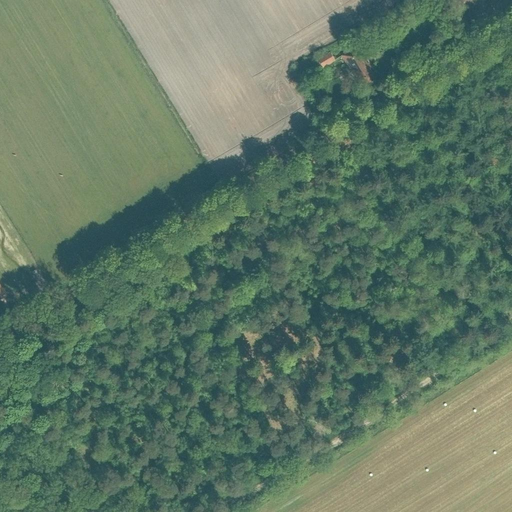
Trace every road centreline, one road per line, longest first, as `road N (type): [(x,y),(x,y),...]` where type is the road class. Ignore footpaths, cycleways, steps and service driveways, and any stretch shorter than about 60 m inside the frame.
road 1 (tertiary): [(0,335),(511,27)]
road 2 (track): [(219,511),(511,327)]
road 3 (track): [(0,416),(33,424),(90,511)]
